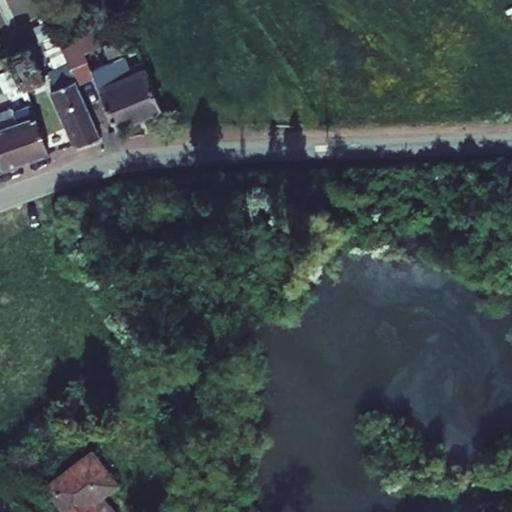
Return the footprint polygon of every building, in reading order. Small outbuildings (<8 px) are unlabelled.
[(0,0),(0,11),(2,17),(34,4),(32,0),(0,0)] [(91,35),(97,47),(121,34),(115,23),(91,35)] [(8,49),(24,88),(43,80),(28,42),(8,49)] [(154,98),(133,56),(90,79),(109,118),(154,98)] [(94,124),(72,81),(48,93),(69,136),(94,124)] [(0,161),(45,142),(26,97),(10,105),(7,101),(0,104),(0,161)] [(97,441),(51,479),(76,511),(108,511),(96,496),(121,474),(97,441)]
